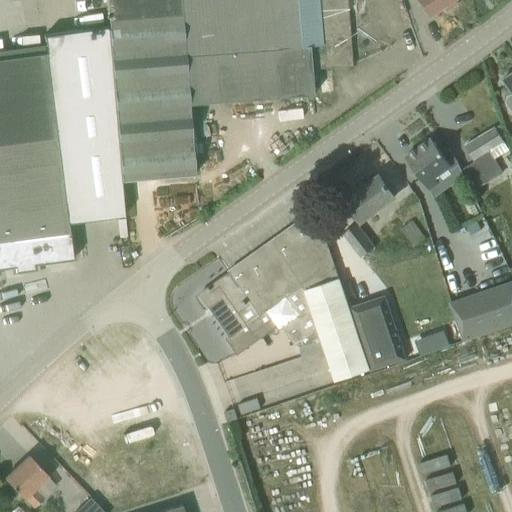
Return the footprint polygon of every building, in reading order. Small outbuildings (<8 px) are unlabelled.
[(106,0),(108,25),(112,66),(113,80),(120,161),(122,181),(194,175),(188,104),(293,96),(293,97),(313,95),(311,69),(350,65),(344,0),(106,0)] [(416,0),(428,16),(442,7),(445,11),(454,5),(451,0),(416,0)] [(0,59),(0,267),(14,266),(15,271),(33,269),(32,264),(72,259),(71,254),(69,239),(67,225),(125,217),(122,181),(120,161),(113,80),(112,66),(108,25),(43,34),(45,53),(0,59)] [(511,93),(506,98),(505,103),(511,111),(511,72),(502,79),(511,93)] [(475,161),(461,169),(473,191),(503,173),(490,151),(503,142),(495,128),(465,146),(475,161)] [(439,183),(436,178),(449,168),(450,170),(458,165),(457,162),(448,149),(441,153),(431,139),(405,158),(429,191),(439,183)] [(345,201),(361,224),(395,199),(379,176),(345,201)] [(326,352),(324,353),(334,382),(368,370),(316,213),(231,274),(230,275),(240,288),(246,284),(266,311),(302,286),(305,290),(326,352)] [(342,234),(360,258),(375,247),(356,223),(342,234)] [(486,233),(473,238),(478,251),(492,246),(486,233)] [(414,249),(421,259),(432,251),(424,241),(414,249)] [(324,352),(324,353),(326,352),(305,290),(302,286),(266,311),(246,284),(240,288),(230,275),(231,274),(230,273),(200,294),(230,336),(226,339),(237,354),(280,324),(295,345),(296,345),(299,346),(301,357),(324,352)] [(511,280),(451,302),(464,340),(511,322),(511,280)] [(385,296),(350,308),(371,370),(405,359),(385,296)] [(237,405),(241,415),(260,409),(257,399),(237,405)] [(224,413),(227,423),(237,420),(234,410),(224,413)] [(364,473),(388,466),(384,454),(360,461),(364,473)] [(44,498),(35,489),(48,477),(28,456),(4,479),(32,509),(44,498)] [(103,511),(90,498),(74,511),(103,511)]
